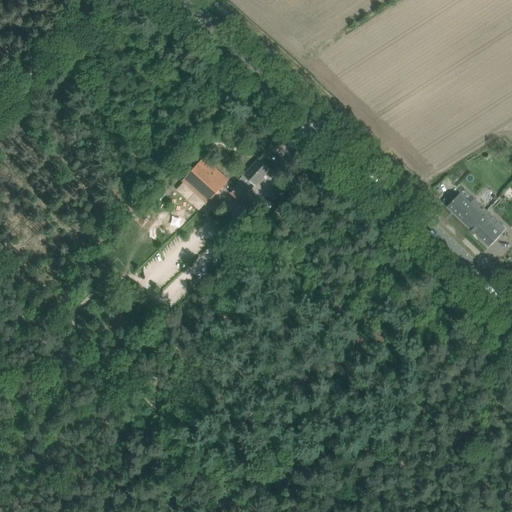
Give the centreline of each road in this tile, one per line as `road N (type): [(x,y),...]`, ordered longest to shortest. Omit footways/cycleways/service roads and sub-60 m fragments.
road 1 (secondary): [(511,304),(177,0)]
road 2 (track): [(97,0),(0,104)]
